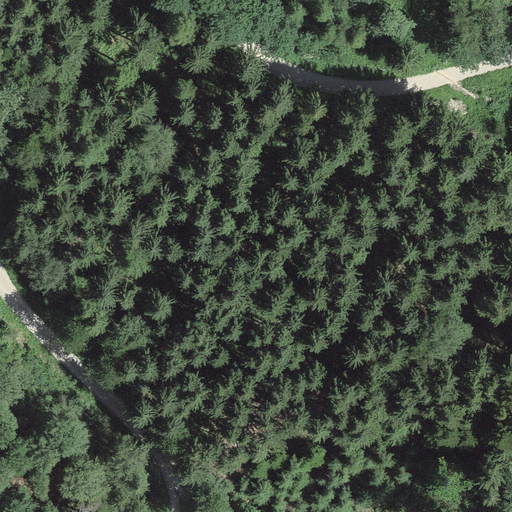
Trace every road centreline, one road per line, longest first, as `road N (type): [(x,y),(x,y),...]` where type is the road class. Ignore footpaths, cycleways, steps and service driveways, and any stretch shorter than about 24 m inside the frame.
road 1 (track): [(204,0),(280,67),(333,85),(425,81),(511,56)]
road 2 (track): [(181,511),(171,464),(156,443),(18,304),(0,275)]
